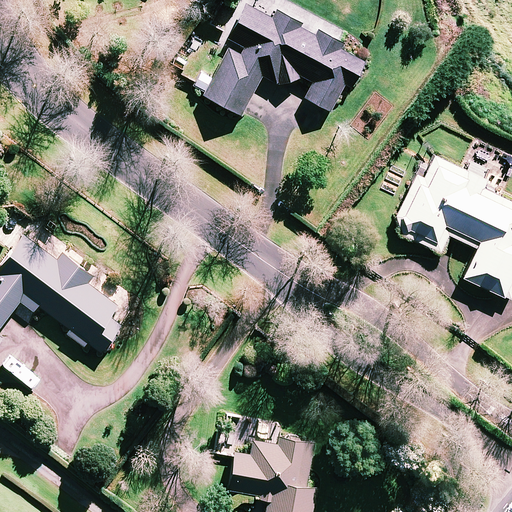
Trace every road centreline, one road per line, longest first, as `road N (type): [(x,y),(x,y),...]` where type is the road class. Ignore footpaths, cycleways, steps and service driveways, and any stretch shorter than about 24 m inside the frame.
road 1 (residential): [(0,48),(86,131),(511,445)]
road 2 (residential): [(0,436),(99,511)]
